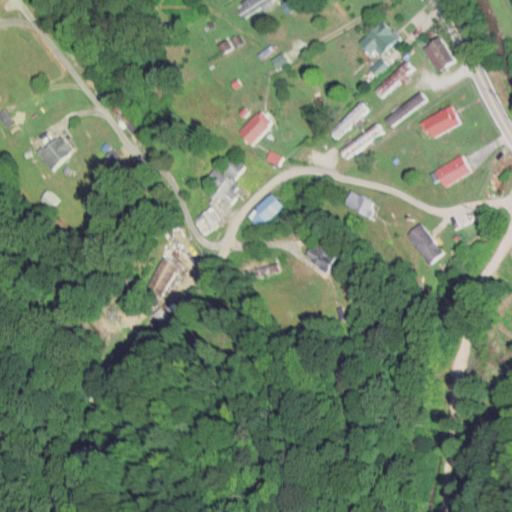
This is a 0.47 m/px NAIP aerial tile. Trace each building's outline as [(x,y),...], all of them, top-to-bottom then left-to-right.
[(280,2),(279,0),(252,0),(246,3),(252,15),(280,2)] [(404,39),(388,22),(364,43),(379,61),(371,69),(378,78),(391,67),(382,58),(404,39)] [(439,73),(458,65),(448,40),(429,47),(439,73)] [(376,94),(383,101),(416,69),(409,61),(376,94)] [(432,101),(426,92),(389,119),(395,127),(432,101)] [(337,140),(372,110),(366,103),(331,133),(337,140)] [(466,123),(457,105),(424,123),(434,141),(466,123)] [(277,123),(265,110),(241,132),(254,145),(277,123)] [(349,161),(386,131),(380,123),(343,153),(349,161)] [(79,148),(64,133),(39,157),(54,172),(79,148)] [(449,187),(476,172),(466,155),(439,170),(449,187)] [(240,179),(249,168),(237,157),(228,168),(240,179)] [(247,191),(221,168),(211,179),(221,188),(217,193),(233,207),(247,191)] [(344,204),(366,222),(378,207),(357,189),(344,204)] [(286,205),(276,194),(249,216),(258,228),(286,205)] [(310,254),(326,269),(337,258),(321,243),(310,254)]
